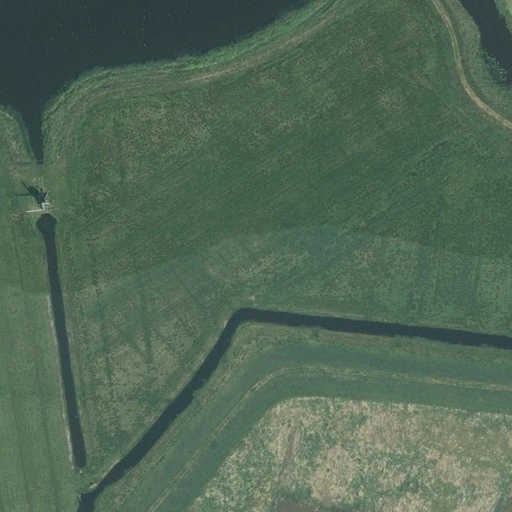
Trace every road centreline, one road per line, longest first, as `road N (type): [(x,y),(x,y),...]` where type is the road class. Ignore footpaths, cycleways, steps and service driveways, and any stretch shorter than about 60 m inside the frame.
road 1 (track): [(511,386),(307,364),(281,368),(265,376),(148,511)]
road 2 (track): [(230,69),(97,94),(75,114),(64,159),(50,171),(17,171),(0,145)]
road 3 (track): [(434,0),(471,99),(511,130)]
road 4 (track): [(230,69),(355,0)]
